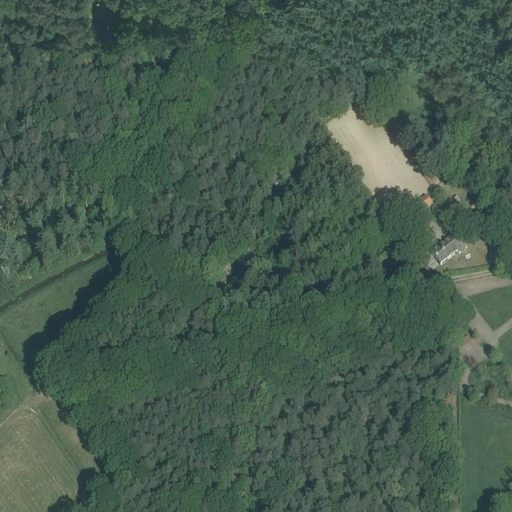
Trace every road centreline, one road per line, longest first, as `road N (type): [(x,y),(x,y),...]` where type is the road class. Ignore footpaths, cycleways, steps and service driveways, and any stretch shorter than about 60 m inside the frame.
road 1 (track): [(511,266),(386,295),(265,365)]
road 2 (track): [(265,365),(71,392)]
road 3 (track): [(0,0),(44,130),(67,167)]
road 4 (track): [(195,511),(243,396),(265,365)]
